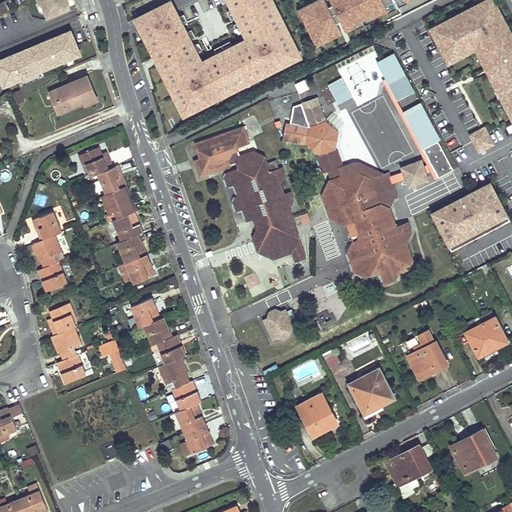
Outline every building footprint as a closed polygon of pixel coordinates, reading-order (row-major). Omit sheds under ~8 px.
[(0,13),(9,11),(6,0),(0,1),(0,13)] [(39,0),(40,1),(41,1),(48,16),(66,8),(70,6),(67,0),(39,0)] [(199,0),(171,0),(169,1),(177,18),(183,15),(194,36),(213,27),(199,0)] [(393,0),(367,0),(367,1),(374,15),(396,4),(393,0)] [(511,114),(511,34),(494,0),(490,0),(432,31),(448,62),(477,47),(511,114)] [(367,1),(360,4),(367,18),(374,15),(367,1)] [(281,10),(262,20),(266,26),(284,17),(281,10)] [(284,17),(266,26),(269,34),(265,36),(271,49),(273,47),(276,53),(274,54),(280,66),(300,56),(293,41),(290,42),(286,34),(289,32),(285,25),(287,24),(284,17)] [(72,30),(66,33),(69,40),(75,37),(72,30)] [(238,63),(247,82),(253,79),(240,54),(242,52),(237,43),(230,47),(238,63)] [(226,48),(235,66),(238,63),(230,47),(226,48)] [(226,48),(205,59),(210,70),(212,68),(216,75),(235,66),(226,48)] [(415,92),(395,53),(377,62),(397,101),(415,92)] [(41,63),(44,70),(51,67),(48,60),(41,63)] [(35,66),(38,73),(44,70),(41,63),(35,66)] [(235,66),(244,84),(247,82),(238,63),(235,66)] [(235,66),(216,75),(217,77),(220,76),(222,79),(218,81),(225,94),(244,84),(235,66)] [(10,76),(3,79),(6,86),(13,83),(10,76)] [(99,100),(89,76),(69,84),(69,86),(66,87),(65,86),(57,89),(61,100),(57,101),(61,111),(85,102),(86,105),(99,100)] [(326,84),(337,104),(352,96),(341,76),(326,84)] [(435,180),(438,178),(386,79),(382,81),(427,166),(425,167),(427,174),(431,172),(435,180)] [(480,127),(494,122),(477,79),(463,85),(480,127)] [(17,103),(25,101),(21,89),(13,91),(17,103)] [(61,100),(57,89),(52,91),(57,101),(61,100)] [(318,98),(294,106),(291,123),(287,123),(284,139),(308,143),(320,153),(319,159),(323,172),(343,165),(339,152),(334,148),(337,132),(326,122),(325,122),(318,98)] [(441,140),(421,103),(403,112),(438,178),(453,171),(438,142),(441,140)] [(334,114),(326,122),(337,132),(345,124),(334,114)] [(14,139),(12,125),(0,127),(2,141),(14,139)] [(485,127),(470,135),(480,152),(494,145),(485,127)] [(237,163),(238,169),(227,173),(225,178),(228,187),(234,185),(238,196),(236,197),(233,203),(237,211),(243,209),(247,221),(253,219),(257,230),(253,238),(258,252),(266,256),(282,251),(285,243),(281,231),(295,225),(289,207),(291,206),(294,201),(291,192),(285,194),(281,182),(283,181),(286,175),(283,167),(279,168),(276,160),(269,163),(266,156),(254,151),(240,155),(237,146),(248,143),(243,129),(196,144),(202,160),(196,162),(201,176),(237,163)] [(186,146),(191,158),(197,155),(192,143),(186,146)] [(104,152),(101,145),(80,154),(84,165),(87,164),(91,175),(97,173),(113,166),(110,157),(106,159),(104,152)] [(422,160),(401,167),(402,172),(405,179),(408,189),(430,181),(427,174),(425,167),(422,160)] [(356,221),(360,211),(343,216),(339,211),(332,192),(339,176),(356,170),(373,178),(384,174),(355,161),(326,171),(329,180),(321,196),(329,219),(343,225),(356,221)] [(126,184),(119,163),(113,166),(97,173),(105,193),(126,185),(126,184)] [(356,170),(339,176),(332,192),(339,211),(343,216),(360,211),(356,221),(353,222),(359,239),(353,241),(347,253),(354,272),(365,277),(380,272),(385,284),(396,280),(400,272),(410,269),(414,261),(407,242),(413,231),(409,222),(397,227),(391,207),(382,203),(373,178),(356,170)] [(390,173),(373,178),(382,203),(391,207),(394,199),(398,198),(393,183),(405,179),(402,172),(391,176),(390,173)] [(129,193),(126,185),(105,193),(103,194),(110,212),(117,209),(120,216),(135,210),(128,194),(129,193)] [(508,217),(491,185),(434,214),(451,246),(508,217)] [(63,230),(54,210),(33,219),(41,239),(56,233),(63,230)] [(143,231),(135,210),(120,216),(113,219),(122,240),(140,233),(143,231)] [(295,225),(281,231),(285,243),(282,251),(266,256),(274,260),(292,254),(300,237),(299,235),(296,227),(295,225)] [(63,251),(56,233),(41,239),(32,243),(36,251),(38,251),(45,267),(58,261),(60,260),(66,258),(63,251)] [(147,253),(140,233),(122,240),(117,242),(126,262),(147,253)] [(156,273),(147,253),(126,262),(134,282),(156,273)] [(296,262),(298,268),(310,264),(308,258),(296,262)] [(60,260),(58,261),(45,267),(39,269),(47,289),(68,280),(60,260)] [(134,282),(126,262),(119,265),(128,285),(134,282)] [(219,289),(215,287),(210,292),(212,298),(218,300),(221,296),(219,289)] [(161,317),(153,296),(132,304),(140,325),(144,324),(161,317)] [(75,312),(71,301),(50,310),(53,317),(56,323),(51,325),(54,334),(75,325),(77,324),(72,313),(75,312)] [(276,309),(270,312),(268,317),(281,312),(276,309)] [(268,317),(264,319),(274,340),(278,338),(281,340),(289,336),(290,332),(295,330),(285,310),(281,312),(268,317)] [(475,319),(463,325),(479,356),(508,342),(491,310),(478,316),(482,323),(478,325),(475,319)] [(173,336),(165,315),(161,317),(144,324),(152,344),(157,342),(173,336)] [(82,343),(75,325),(54,334),(51,335),(55,343),(57,343),(63,359),(78,353),(75,346),(82,343)] [(186,354),(178,333),(173,336),(157,342),(165,363),(182,355),(186,354)] [(436,341),(408,356),(418,375),(434,366),(436,370),(445,366),(438,351),(441,350),(436,341)] [(120,348),(110,352),(118,371),(127,367),(120,348)] [(334,348),(322,353),(328,367),(340,362),(334,348)] [(441,350),(438,351),(445,366),(448,364),(441,350)] [(79,352),(78,353),(63,359),(56,362),(66,382),(87,373),(79,352)] [(186,364),(182,355),(165,363),(159,365),(166,383),(173,380),(176,387),(189,381),(183,366),(186,364)] [(377,365),(363,372),(365,376),(379,369),(377,365)] [(434,366),(418,375),(420,379),(436,370),(434,366)] [(365,376),(350,384),(364,409),(379,401),(382,404),(390,400),(385,390),(389,388),(379,369),(365,376)] [(202,400),(194,379),(189,381),(176,387),(173,388),(181,408),(197,402),(202,400)] [(389,388),(385,390),(390,400),(394,398),(389,388)] [(320,395),(299,406),(314,434),(336,423),(329,408),(327,409),(320,395)] [(379,401),(364,409),(366,413),(382,404),(379,401)] [(206,422),(197,402),(181,408),(176,410),(184,431),(206,422)] [(24,411),(21,403),(9,408),(13,416),(24,411)] [(9,408),(8,405),(0,409),(0,434),(8,432),(18,428),(13,416),(9,408)] [(214,443),(206,422),(184,431),(188,439),(193,452),(214,443)] [(483,430),(468,437),(471,441),(454,450),(463,469),(480,460),(483,465),(497,457),(483,430)] [(0,441),(10,437),(8,432),(0,434),(0,441)] [(468,437),(452,446),(454,450),(471,441),(468,437)] [(28,455),(38,451),(34,439),(24,443),(28,455)] [(193,452),(188,439),(181,442),(187,454),(193,452)] [(116,440),(101,446),(106,459),(121,453),(116,440)] [(420,445),(386,463),(397,485),(410,479),(409,475),(415,472),(417,475),(432,467),(420,445)] [(480,460),(463,469),(465,473),(483,465),(480,460)] [(43,511),(48,510),(40,489),(19,497),(25,511),(43,511)] [(25,511),(19,497),(0,505),(0,507),(1,511),(25,511)] [(502,510),(497,511),(511,511),(511,506),(510,503),(501,507),(502,510)]
